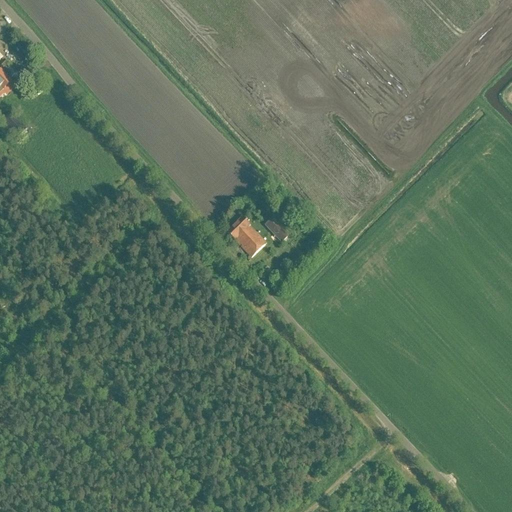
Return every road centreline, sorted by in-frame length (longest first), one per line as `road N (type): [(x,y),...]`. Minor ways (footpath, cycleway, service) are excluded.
road 1 (unclassified): [(468,511),(0,3)]
road 2 (track): [(276,307),(444,144),(511,63)]
road 3 (track): [(47,334),(182,207)]
